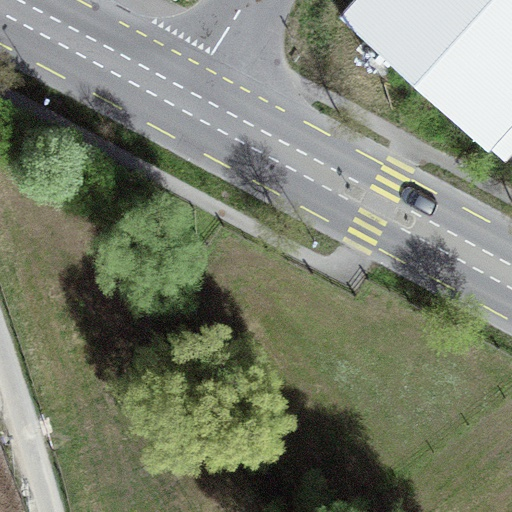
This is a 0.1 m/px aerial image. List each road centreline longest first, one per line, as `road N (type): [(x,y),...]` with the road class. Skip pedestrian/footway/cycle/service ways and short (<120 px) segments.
road 1 (secondary): [(184,97),(511,277)]
road 2 (secondary): [(0,1),(184,97)]
